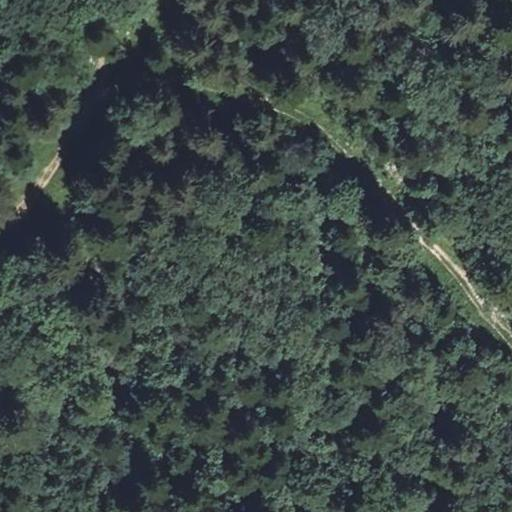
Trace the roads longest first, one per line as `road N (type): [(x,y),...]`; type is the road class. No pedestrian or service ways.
road 1 (track): [(103,88),(180,73),(237,81),(292,110),(387,196),(511,347)]
road 2 (track): [(103,88),(76,139),(0,232)]
